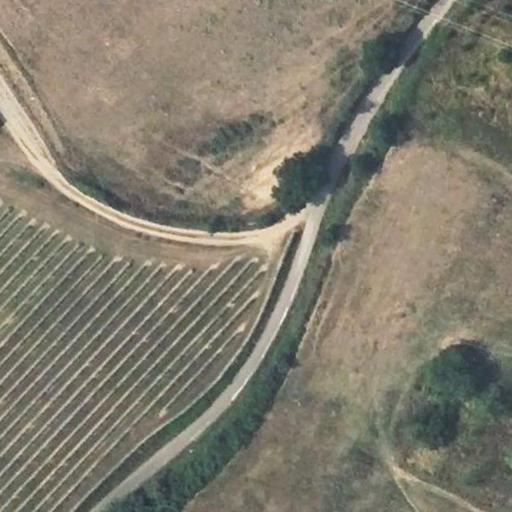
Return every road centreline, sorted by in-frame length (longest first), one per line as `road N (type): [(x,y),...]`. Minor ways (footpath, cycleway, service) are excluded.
road 1 (unclassified): [(444,0),(362,120),(271,333),(231,392),(98,511)]
road 2 (track): [(0,94),(59,180),(138,223),(178,235),(265,235),(319,210)]
